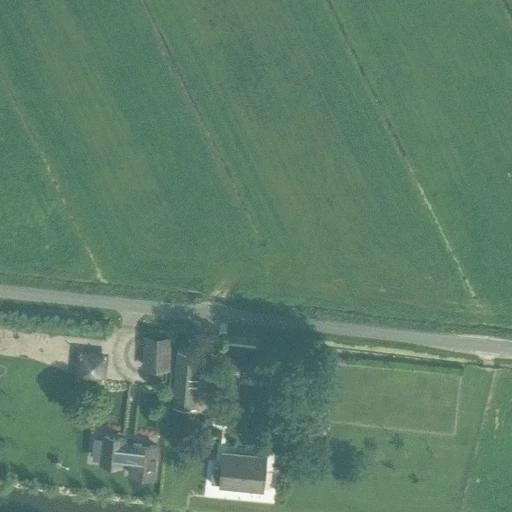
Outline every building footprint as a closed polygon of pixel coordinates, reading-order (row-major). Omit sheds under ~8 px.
[(166,367),(168,338),(146,336),(144,365),(166,367)] [(222,364),(255,368),(257,349),(224,345),(222,364)] [(194,408),(198,353),(177,351),(173,406),(194,408)] [(103,437),(100,463),(120,465),(121,462),(131,463),(130,475),(153,477),(156,446),(133,444),(132,447),(122,446),(123,439),(103,437)] [(209,484),(261,490),(264,460),(222,455),(220,468),(211,467),(209,484)]
